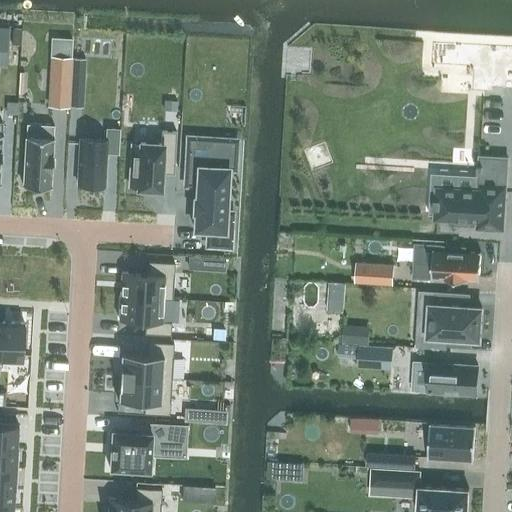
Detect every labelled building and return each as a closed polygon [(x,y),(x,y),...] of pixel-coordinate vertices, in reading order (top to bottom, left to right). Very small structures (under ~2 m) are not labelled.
[(0,26),(0,43),(8,44),(9,27),(0,26)] [(51,55),(48,104),(67,105),(70,56),(51,55)] [(85,58),(72,58),(71,82),(84,82),(85,58)] [(164,100),(164,110),(176,110),(177,101),(164,100)] [(26,173),(25,185),(53,187),(54,171),(55,153),(56,125),(29,123),(26,173)] [(79,136),(76,180),(104,182),(106,150),(118,150),(119,128),(105,127),(105,137),(79,136)] [(131,147),(129,189),(137,189),(137,191),(160,193),(162,170),(174,171),(176,135),(161,134),(161,147),(140,146),(140,148),(131,147)] [(186,165),(184,185),(197,186),(194,229),(207,230),(206,244),(231,245),(232,211),(223,211),(226,168),(234,169),(236,139),(213,138),(212,166),(186,165)] [(436,187),(434,219),(477,221),(476,228),(504,229),(508,157),(480,156),(478,189),(436,187)] [(414,262),(413,277),(433,278),(433,276),(444,276),(444,278),(467,280),(467,278),(478,278),(478,279),(479,279),(481,252),(480,252),(480,253),(465,252),(465,247),(443,246),(442,250),(434,250),(434,249),(433,249),(432,263),(414,262)] [(189,256),(189,268),(206,269),(207,257),(189,256)] [(163,298),(163,299),(172,300),(174,263),(148,261),(148,273),(121,272),(120,296),(163,298)] [(356,262),(355,281),(393,284),(394,264),(356,262)] [(416,335),(415,346),(445,348),(446,337),(480,339),(482,307),(468,306),(469,294),(466,294),(435,292),(418,291),(418,303),(430,304),(428,336),(416,335)] [(161,321),(163,299),(163,298),(120,296),(119,319),(145,321),(144,333),(170,335),(171,322),(161,321)] [(2,321),(0,350),(0,359),(22,361),(24,323),(2,321)] [(341,344),(367,346),(368,327),(342,325),(341,344)] [(213,329),(213,339),(224,340),(224,329),(213,329)] [(119,376),(171,379),(173,343),(148,341),(147,353),(120,352),(119,376)] [(358,358),(358,362),(390,364),(391,348),(367,346),(341,344),(339,344),(338,356),(358,358)] [(478,365),(430,362),(429,390),(476,393),(478,365)] [(171,379),(119,376),(118,400),(144,401),(143,413),(169,415),(171,379)] [(185,408),(184,421),(198,422),(199,409),(185,408)] [(379,422),(380,417),(367,417),(367,421),(367,430),(379,430),(379,422)] [(0,444),(17,446),(18,424),(0,422),(0,444)] [(112,430),(110,468),(150,471),(151,439),(186,441),(187,425),(151,423),(150,432),(112,430)] [(431,424),(430,424),(428,459),(429,459),(429,458),(472,460),(472,461),(473,461),(475,426),(474,426),(474,427),(431,425),(431,424)] [(0,465),(16,466),(17,446),(0,444),(0,465)] [(367,452),(367,465),(414,468),(415,455),(367,452)] [(269,460),(268,477),(302,479),(303,463),(269,460)] [(0,486),(15,487),(16,466),(0,465),(0,486)] [(420,472),(372,468),(371,493),(418,497),(417,511),(467,511),(469,489),(419,486),(420,472)] [(215,502),(216,486),(183,485),(182,500),(215,502)] [(0,507),(14,508),(15,487),(0,486),(0,507)] [(107,511),(160,511),(162,489),(136,487),(135,500),(109,498),(108,502),(107,511)]
